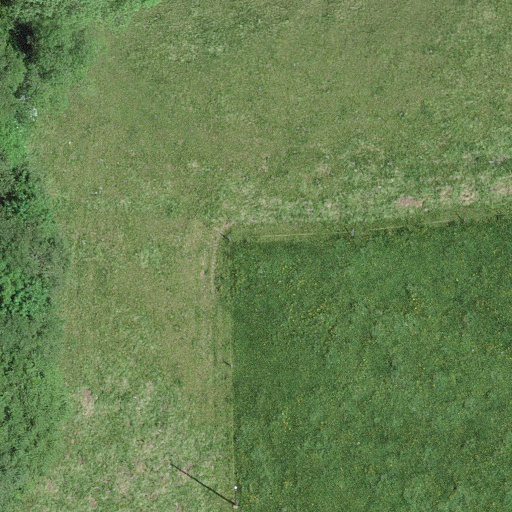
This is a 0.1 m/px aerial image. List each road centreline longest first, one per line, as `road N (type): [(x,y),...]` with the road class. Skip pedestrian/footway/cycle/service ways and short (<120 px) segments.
road 1 (track): [(323,0),(279,68),(270,118),(208,247),(204,511)]
road 2 (track): [(86,0),(39,176),(32,350)]
road 3 (track): [(208,247),(246,224),(323,236),(511,219)]
